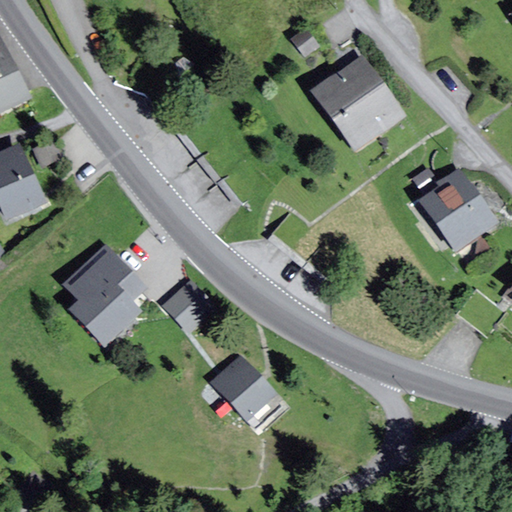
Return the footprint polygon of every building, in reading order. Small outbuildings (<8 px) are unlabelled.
[(0,115),(29,100),(0,45),(0,115)] [(404,118),(362,62),(314,97),(356,153),(404,118)] [(44,205),(19,150),(0,158),(0,207),(7,222),(44,205)] [(496,227),(459,174),(439,188),(442,192),(421,207),(456,255),(496,227)] [(132,276),(106,250),(72,283),(65,290),(80,305),(70,316),(104,351),(140,316),(130,306),(146,290),(132,276)] [(214,309),(190,284),(164,309),(188,334),(214,309)] [(273,398),(247,369),(221,392),(247,421),(273,398)]
